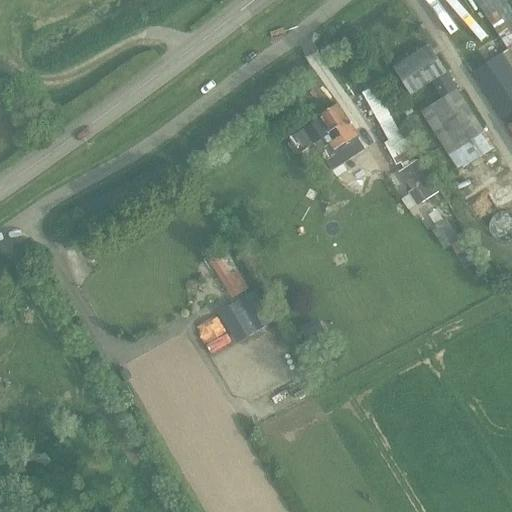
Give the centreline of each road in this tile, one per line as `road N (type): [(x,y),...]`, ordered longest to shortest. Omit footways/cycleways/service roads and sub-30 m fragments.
road 1 (unclassified): [(0,236),(137,153),(340,0)]
road 2 (tertiary): [(0,189),(256,0)]
